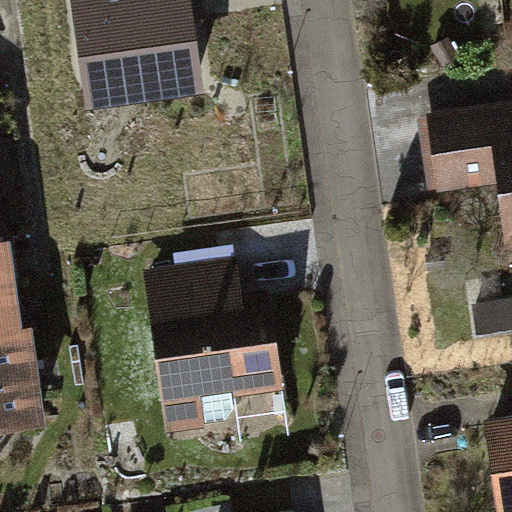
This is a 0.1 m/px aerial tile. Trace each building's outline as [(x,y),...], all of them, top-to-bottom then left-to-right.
[(78,0),(89,73),(155,64),(157,81),(201,75),(189,0),(78,0)] [(499,182),(507,240),(511,239),(511,93),(422,111),(431,187),(499,182)] [(0,316),(25,312),(11,225),(2,227),(0,227),(0,316)] [(150,264),(171,423),(241,414),(237,387),(287,381),(274,280),(242,284),(238,253),(150,264)] [(0,413),(51,406),(36,311),(25,312),(0,316),(0,413)] [(511,405),(488,409),(501,511),(505,511),(511,511),(511,405)]
